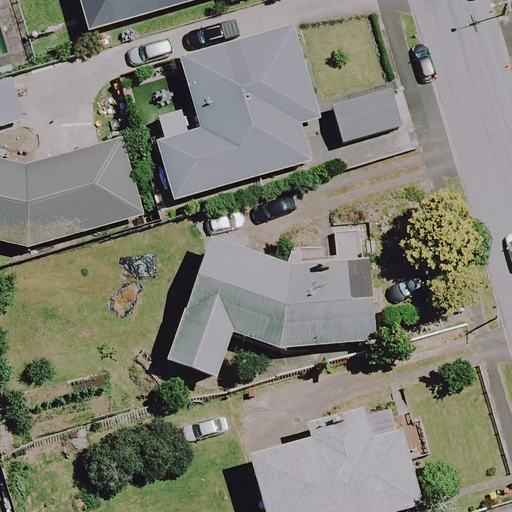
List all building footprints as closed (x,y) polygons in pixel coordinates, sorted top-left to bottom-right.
[(77,0),(88,38),(219,0),(227,0),(231,13),(255,6),(253,0),(77,0)] [(316,123),(291,34),(178,67),(198,138),(151,152),(168,211),(311,169),(299,128),(316,123)] [(397,134),(386,96),(329,112),(340,150),(397,134)] [(105,147),(93,102),(53,113),(66,162),(20,175),(0,170),(0,251),(20,256),(143,223),(122,142),(105,147)] [(368,268),(338,269),(337,257),(309,258),(309,253),(289,254),(290,272),(284,272),(205,247),(167,370),(215,385),(228,342),(276,356),(373,352),(368,268)] [(305,434),(309,448),(249,464),(262,511),(421,511),(401,440),(371,448),(366,432),(362,418),(305,434)]
